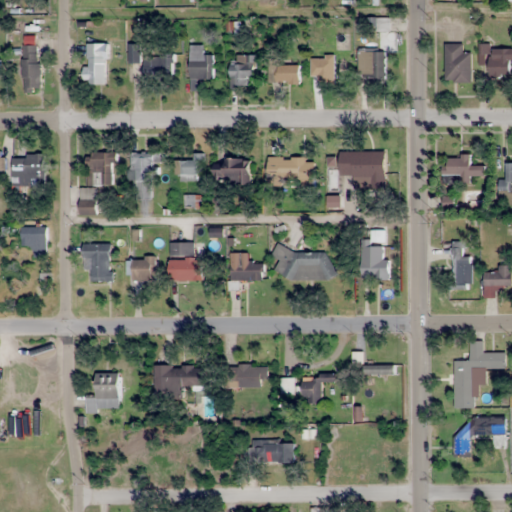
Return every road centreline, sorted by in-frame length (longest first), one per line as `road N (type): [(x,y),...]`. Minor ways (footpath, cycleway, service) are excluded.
road 1 (residential): [(82,511),(70,435),(61,0)]
road 2 (residential): [(511,115),(0,119)]
road 3 (tertiary): [(422,511),(418,0)]
road 4 (residential): [(511,325),(0,325)]
road 5 (residential): [(82,501),(422,495)]
